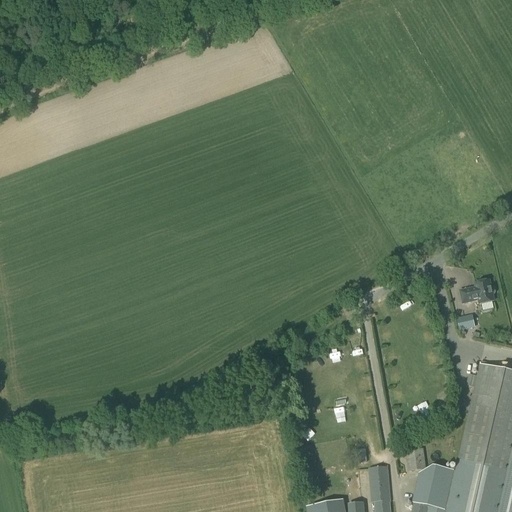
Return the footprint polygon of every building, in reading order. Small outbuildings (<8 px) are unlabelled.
[(490,288),(489,282),(488,282),(475,285),(476,289),(460,292),(463,304),(478,301),(479,305),(494,302),(492,296),(494,295),(495,293),(494,289),(492,288),(490,288)] [(420,301),(425,297),(420,292),(410,301),(417,309),(423,304),(420,301)] [(475,329),(472,316),(457,319),(459,332),(475,329)] [(343,361),(339,351),(332,354),(336,364),(343,361)] [(511,511),(511,372),(479,365),(454,472),(433,467),(419,474),(410,511),(511,511)] [(389,375),(390,386),(399,385),(399,375),(389,375)] [(348,425),(359,423),(358,415),(346,417),(348,425)] [(314,439),(314,430),(304,431),(304,440),(314,439)] [(426,471),(423,450),(411,452),(413,472),(426,471)] [(355,465),(367,464),(366,456),(354,457),(355,465)] [(390,511),(387,468),(369,470),(372,504),(374,503),(375,511),(390,511)] [(403,488),(396,489),(396,499),(404,498),(403,488)] [(307,511),(344,511),(342,501),(307,507),(307,511)]
